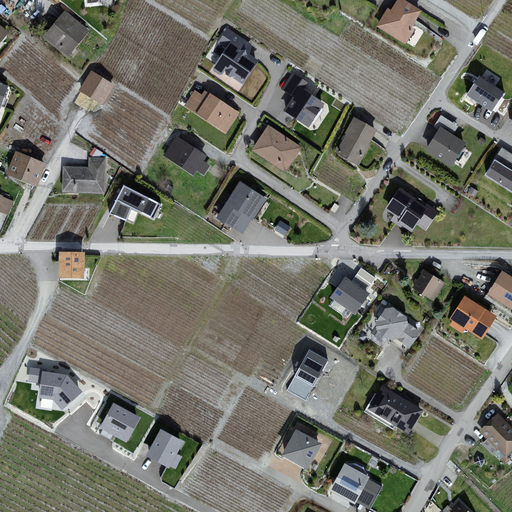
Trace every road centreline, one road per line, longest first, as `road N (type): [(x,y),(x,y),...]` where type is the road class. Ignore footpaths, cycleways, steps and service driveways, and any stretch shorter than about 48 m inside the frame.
road 1 (residential): [(0,247),(511,255)]
road 2 (residential): [(511,356),(411,511)]
